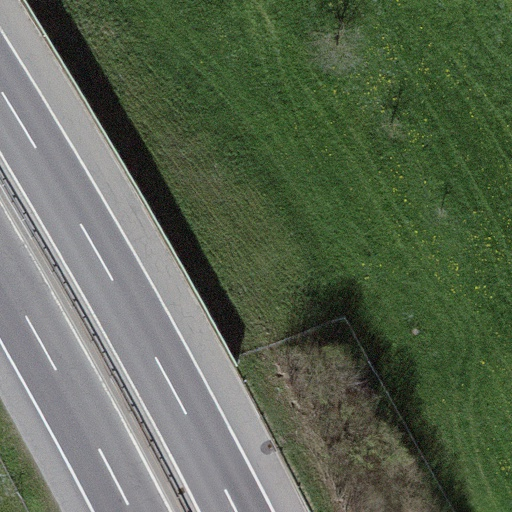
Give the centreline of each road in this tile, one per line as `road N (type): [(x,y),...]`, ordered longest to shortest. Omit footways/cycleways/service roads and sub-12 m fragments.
road 1 (motorway): [(236,511),(0,87)]
road 2 (motorway): [(0,272),(132,511)]
